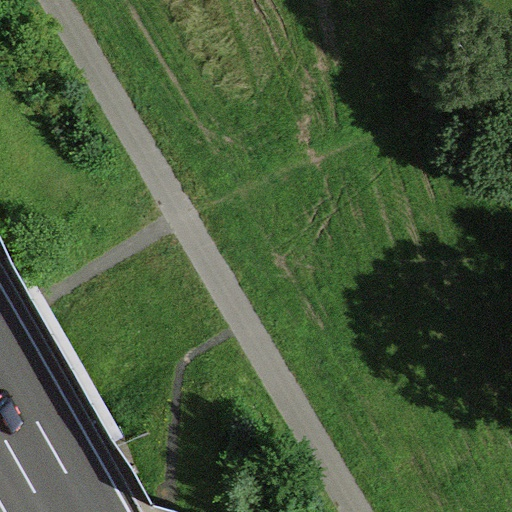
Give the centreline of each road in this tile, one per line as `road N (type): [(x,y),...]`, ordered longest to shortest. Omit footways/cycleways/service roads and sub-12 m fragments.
road 1 (track): [(348,511),(58,0)]
road 2 (motorway): [(57,511),(0,405)]
